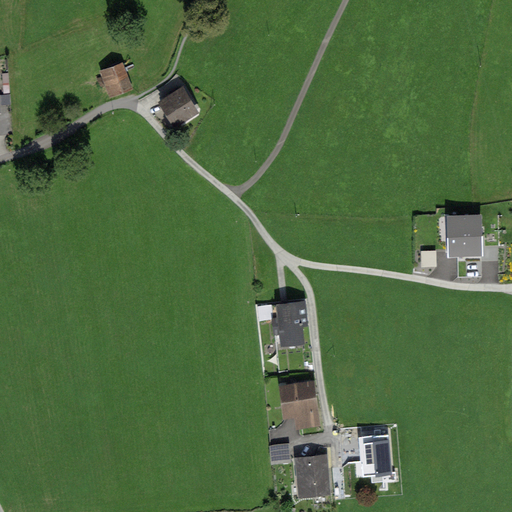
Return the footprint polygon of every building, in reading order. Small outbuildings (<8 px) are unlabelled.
[(123,63),(99,72),(101,76),(96,78),(100,88),(106,86),(110,97),(133,89),(123,63)] [(184,89),(157,106),(173,131),(200,115),(184,89)] [(1,94),(1,104),(10,103),(9,94),(1,94)] [(481,216),(447,218),(449,255),(483,253),(481,216)] [(305,307),(275,309),(277,351),(301,350),(300,332),(306,331),(305,307)] [(312,386),(277,392),(282,421),(293,419),(295,433),(319,429),(312,386)] [(390,439),(360,440),(361,480),(391,479),(390,439)] [(326,457),(295,460),(299,501),(330,498),(326,457)]
